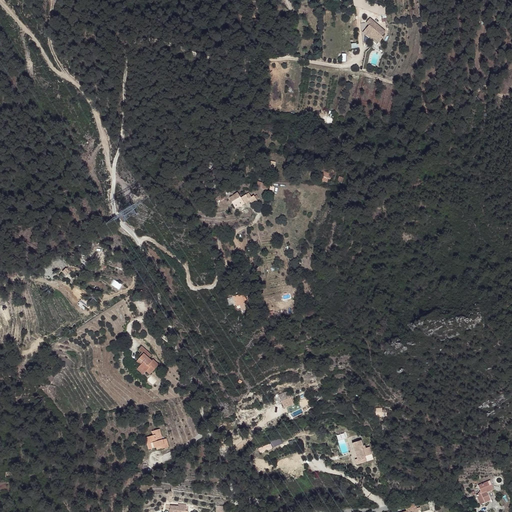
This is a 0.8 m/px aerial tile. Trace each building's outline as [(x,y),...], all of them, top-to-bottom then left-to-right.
[(364,0),(352,0),(351,5),(379,12),(381,4),(364,0)] [(386,31),(370,19),(366,23),(361,23),(362,42),(368,42),(367,37),(368,36),(370,34),(380,41),(384,36),(383,35),(386,31)] [(380,41),(370,34),(368,36),(378,44),(380,41)] [(222,166),(218,163),(214,168),(217,171),(222,166)] [(328,179),(331,169),(325,168),(324,172),(322,171),(320,177),(328,179)] [(241,199),(238,193),(229,198),(235,209),(244,204),(241,199)] [(250,195),(247,197),(249,202),(251,206),(257,202),(255,197),(251,199),(250,195)] [(144,356),(134,346),(131,350),(134,352),(136,354),(133,357),(131,360),(135,363),(133,365),(132,366),(139,371),(141,368),(145,372),(152,365),(146,359),(144,361),(142,358),(143,357),(144,356)] [(293,403),(290,391),(283,393),(288,405),(293,403)] [(155,441),(152,431),(146,433),(147,436),(144,437),(140,439),(142,446),(144,445),(146,451),(149,450),(154,448),(155,451),(161,449),(159,440),(155,441)] [(353,448),(348,450),(356,470),(359,469),(368,465),(364,454),(367,453),(365,449),(364,450),(362,445),(353,448)] [(491,486),(486,478),(475,485),(479,493),(476,495),(480,503),(489,498),(484,489),(491,486)] [(417,501),(407,506),(409,510),(419,505),(417,501)] [(175,505),(171,503),(167,511),(174,511),(173,511),(175,505)]
